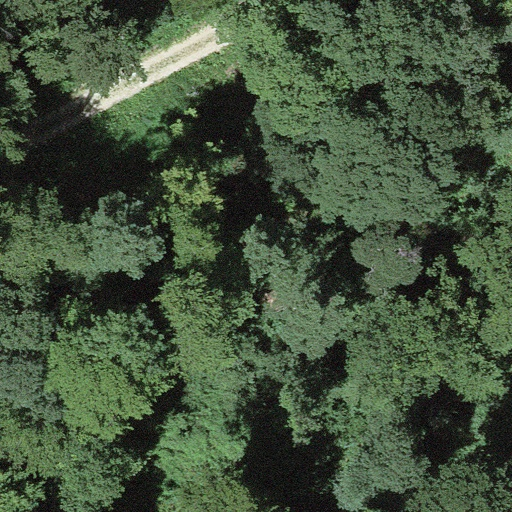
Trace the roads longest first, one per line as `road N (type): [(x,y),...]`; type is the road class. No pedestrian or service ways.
road 1 (track): [(303,0),(168,58),(0,149)]
road 2 (track): [(168,58),(0,57)]
